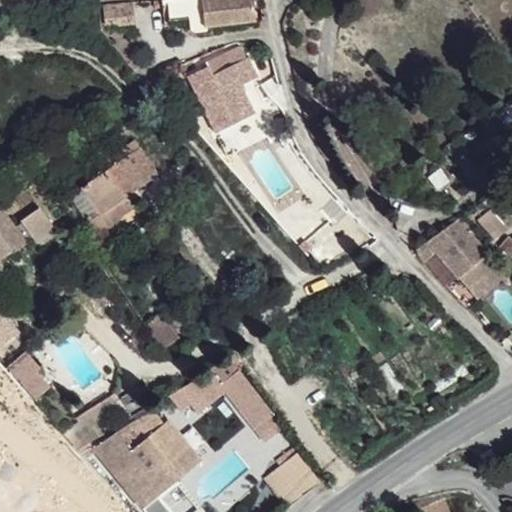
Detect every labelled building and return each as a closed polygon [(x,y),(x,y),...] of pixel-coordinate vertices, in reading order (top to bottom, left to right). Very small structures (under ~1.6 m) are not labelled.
[(161,0),(162,5),(168,4),(169,19),(189,17),(190,29),(195,34),(208,32),(207,26),(256,20),(253,0),(161,0)] [(132,1),(104,4),(106,24),(118,23),(118,25),(134,23),(132,1)] [(60,10),(48,11),(49,22),(61,21),(60,10)] [(191,83),(214,132),(255,113),(245,92),(241,84),(257,75),(248,56),(245,57),(240,45),(205,61),(211,73),(205,76),(201,68),(193,72),(197,81),(191,83)] [(193,72),(187,75),(191,83),(197,81),(193,72)] [(257,75),(241,84),(245,92),(261,83),(257,75)] [(81,187),(96,209),(85,217),(96,232),(124,213),(117,203),(130,194),(158,174),(134,139),(100,163),(105,171),(81,187)] [(299,149),(287,158),(300,176),(312,168),(299,149)] [(130,194),(117,203),(124,213),(136,204),(130,194)] [(0,204),(0,258),(27,239),(2,204),(0,204)] [(499,219),(490,227),(498,235),(507,227),(499,219)] [(454,274),(457,277),(460,276),(469,289),(497,267),(459,221),(413,253),(424,263),(436,253),(454,274)] [(308,250),(324,268),(351,251),(334,235),(308,250)] [(499,247),(510,257),(511,254),(511,238),(508,236),(499,247)] [(0,304),(0,347),(21,332),(0,304)] [(162,312),(145,323),(160,348),(178,337),(162,312)] [(33,401),(52,385),(24,351),(5,366),(33,401)] [(168,400),(188,424),(226,395),(263,442),(285,425),(228,353),(168,400)] [(122,401),(128,411),(154,396),(148,386),(122,401)] [(117,394),(93,406),(103,424),(126,413),(117,394)] [(94,448),(140,507),(155,494),(199,460),(167,420),(130,449),(116,431),(94,448)] [(285,501),(316,475),(295,451),(264,478),(285,501)] [(155,494),(140,507),(144,511),(161,511),(166,509),(155,494)] [(450,511),(445,497),(413,511),(450,511)]
